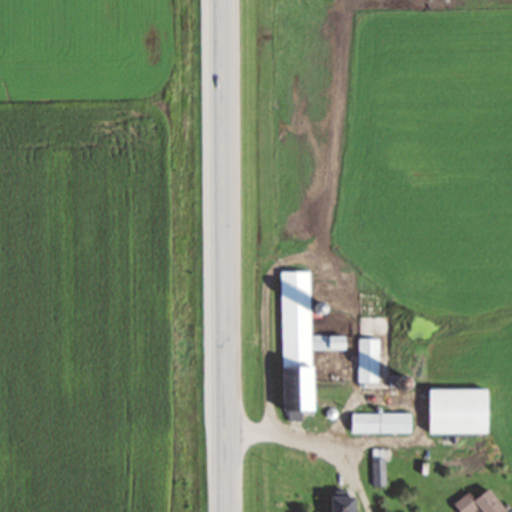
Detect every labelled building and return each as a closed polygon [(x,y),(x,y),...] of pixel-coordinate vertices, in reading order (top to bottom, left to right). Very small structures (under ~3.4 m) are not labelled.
[(282,420),(300,420),(300,412),(311,412),(311,349),(344,349),(344,336),(309,336),(309,272),(281,272),(282,420)] [(378,383),(378,338),(358,338),(358,383),(378,383)] [(485,433),(485,389),(427,389),(427,433),(485,433)] [(350,433),(410,433),(410,414),(350,414),(350,433)] [(384,485),(384,449),(372,449),(372,485),(384,485)] [(468,492),(452,503),(458,511),(470,511),(478,507),(481,511),(504,511),(488,488),(473,498),(468,492)] [(329,494),(329,511),(351,511),(352,494),(329,494)]
